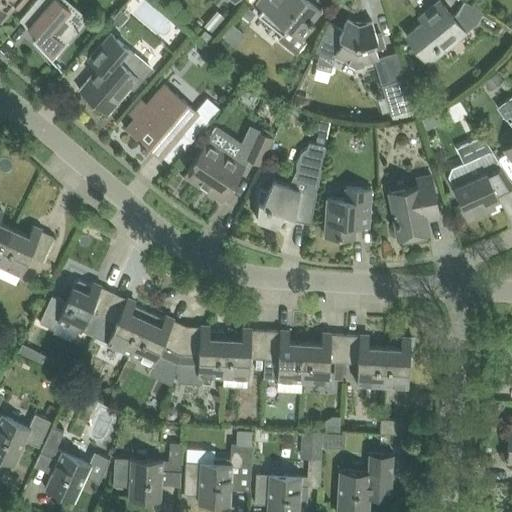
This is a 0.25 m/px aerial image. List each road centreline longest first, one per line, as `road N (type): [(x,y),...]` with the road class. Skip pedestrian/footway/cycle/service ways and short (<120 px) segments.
road 1 (residential): [(1,77),(170,240),(201,257),(261,276),(463,288)]
road 2 (unclassified): [(456,511),(463,288)]
